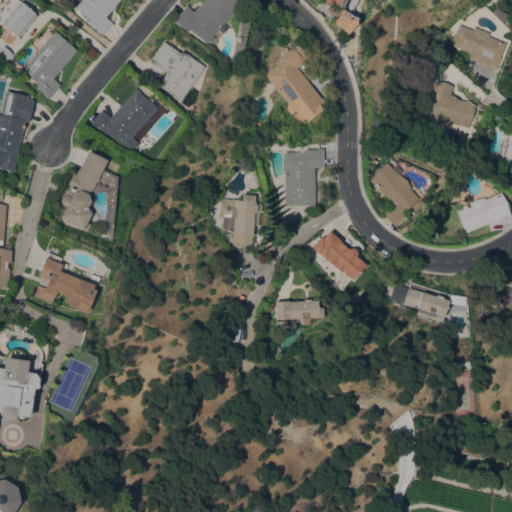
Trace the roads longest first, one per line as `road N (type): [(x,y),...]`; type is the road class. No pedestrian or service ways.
road 1 (residential): [(511,244),(492,259),(420,259),(377,241),(347,192),(341,90),(314,39),(276,0)]
road 2 (residential): [(46,151),(165,0)]
